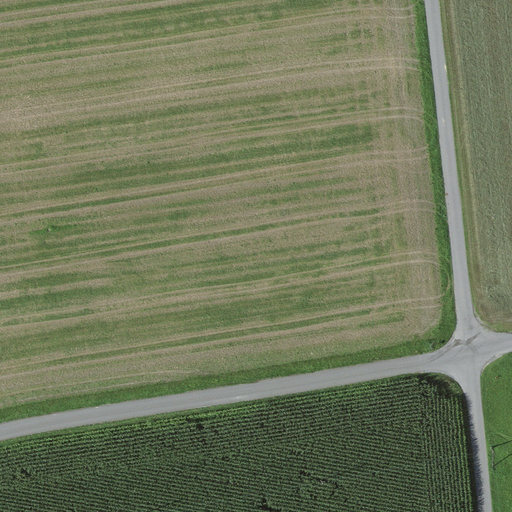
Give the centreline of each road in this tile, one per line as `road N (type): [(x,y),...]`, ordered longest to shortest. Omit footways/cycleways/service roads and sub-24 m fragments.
road 1 (track): [(0,434),(468,358),(511,344)]
road 2 (track): [(482,511),(431,0)]
